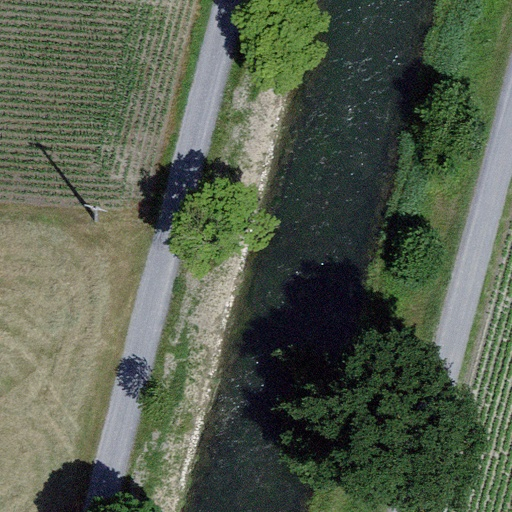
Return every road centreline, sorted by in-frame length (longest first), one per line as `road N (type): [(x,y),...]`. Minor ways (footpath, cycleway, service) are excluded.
road 1 (track): [(244,0),(116,511)]
road 2 (track): [(412,511),(511,151)]
